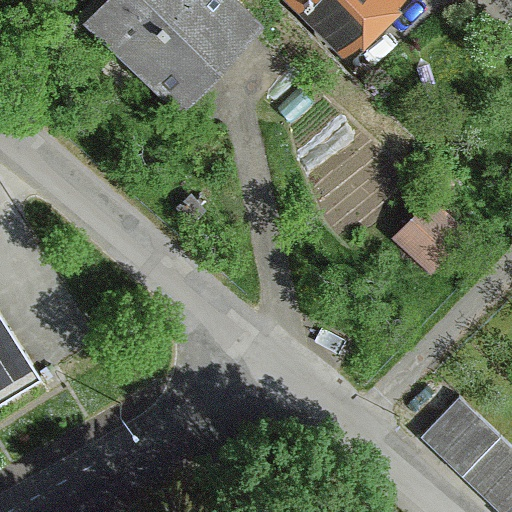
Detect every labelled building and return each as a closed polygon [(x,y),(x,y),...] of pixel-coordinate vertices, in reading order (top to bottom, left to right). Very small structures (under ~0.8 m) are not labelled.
[(268,27),(237,0),(112,0),(85,30),(183,120),(268,27)] [(429,3),(425,0),(284,0),(363,74),(429,3)] [(470,239),(433,204),(393,247),(430,281),(470,239)] [(0,309),(0,363),(24,348),(0,309)] [(24,348),(0,363),(0,399),(40,374),(32,361),(24,348)] [(511,511),(511,445),(457,395),(421,434),(505,511),(511,511)]
